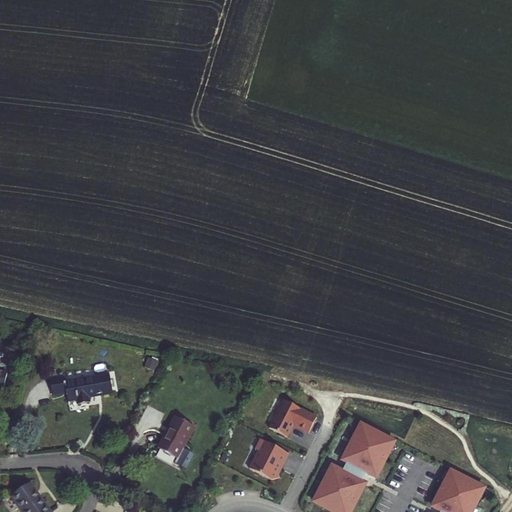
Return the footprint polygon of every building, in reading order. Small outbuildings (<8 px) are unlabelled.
[(80,400),(81,406),(95,404),(94,398),(114,394),(111,375),(67,382),(66,379),(53,381),(56,395),(70,393),(71,402),(80,400)] [(285,401),(271,428),(289,438),(295,425),(311,433),(319,418),(285,401)] [(176,418),(159,447),(178,458),(194,428),(176,418)] [(355,434),(346,451),(349,452),(345,461),(357,467),(367,472),(378,478),(391,452),(395,444),(396,442),(384,436),(383,439),(372,433),(373,431),(363,425),(358,435),(355,434)] [(290,454),(265,441),(259,451),(263,452),(253,470),(276,482),(284,477),(279,469),(283,463),(285,464),(290,454)] [(395,444),(391,452),(396,455),(400,447),(395,444)] [(321,492),(316,502),(326,508),(327,505),(339,511),(338,511),(352,511),(367,484),(334,467),(330,475),(327,474),(318,491),(321,492)] [(357,467),(352,477),(362,482),(367,472),(357,467)] [(452,471),(434,507),(444,511),(476,511),(483,500),(480,498),(485,488),(475,483),(474,485),(463,480),(464,477),(452,471)] [(45,511),(28,485),(10,497),(19,511),(45,511)]
